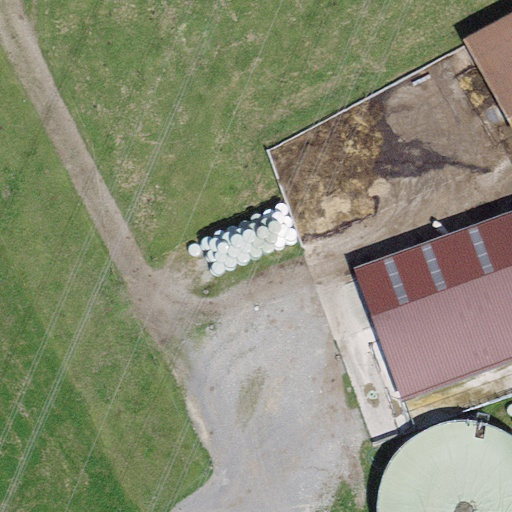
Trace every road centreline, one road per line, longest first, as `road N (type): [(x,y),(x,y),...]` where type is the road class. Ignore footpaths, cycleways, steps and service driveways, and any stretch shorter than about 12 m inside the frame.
road 1 (track): [(0,3),(248,487)]
road 2 (track): [(511,383),(353,436),(248,487)]
